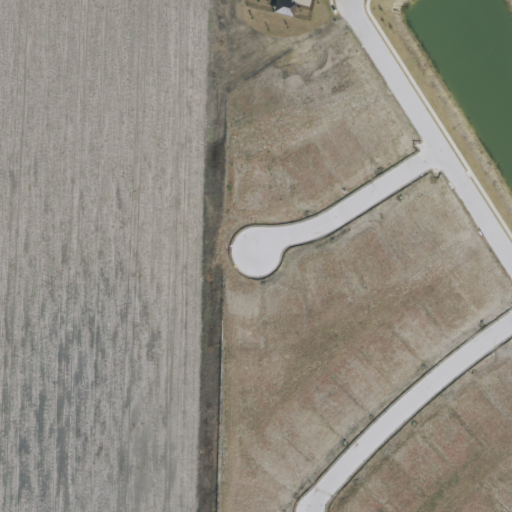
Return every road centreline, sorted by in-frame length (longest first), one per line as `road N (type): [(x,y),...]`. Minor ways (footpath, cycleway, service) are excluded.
road 1 (residential): [(511,263),(354,1)]
road 2 (residential): [(314,511),(410,403),(511,321)]
road 3 (residential): [(440,148),(329,221),(255,249)]
